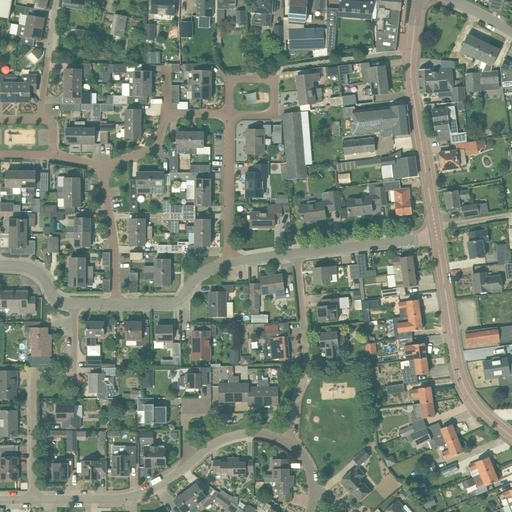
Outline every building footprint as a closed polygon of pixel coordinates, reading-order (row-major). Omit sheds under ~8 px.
[(0,0),(0,17),(9,19),(12,4),(16,5),(16,0),(0,0)] [(35,0),(34,8),(46,10),(47,0),(35,0)] [(152,0),(151,14),(174,16),(175,0),(152,0)] [(197,0),(198,16),(213,17),(212,0),(197,0)] [(217,0),(218,24),(224,24),(225,9),(234,9),(236,8),(235,0),(217,0)] [(254,3),(253,12),(256,12),(255,18),(262,18),(261,25),(270,26),(271,13),(274,14),(275,8),(272,7),(272,0),(256,0),(256,3),(254,3)] [(290,18),(289,21),(304,22),(305,23),(307,0),(290,0),(290,10),(290,18)] [(315,0),(315,9),(324,10),(324,0),(315,0)] [(339,0),(339,11),(372,14),(373,0),(339,0)] [(377,0),(376,14),(376,16),(399,19),(401,0),(377,0)] [(500,0),(492,0),(489,9),(500,14),(504,1),(500,0)] [(28,16),(26,26),(43,29),(45,18),(29,15),(30,7),(25,7),(24,15),(28,16)] [(236,23),(244,23),(244,11),(236,11),(236,23)] [(110,35),(123,37),(127,17),(114,15),(110,35)] [(399,19),(376,16),(376,30),(377,30),(376,44),(377,47),(376,53),(396,50),(399,19)] [(181,22),(181,37),(191,37),(191,22),(181,22)] [(26,26),(19,25),(17,35),(20,36),(19,43),(33,46),(35,39),(41,40),(43,29),(26,26)] [(146,40),(154,40),(154,25),(146,25),(146,40)] [(284,25),(274,26),(275,41),(284,41),(284,25)] [(336,28),(327,27),(327,48),(327,52),(334,53),(336,28)] [(324,28),(289,29),(290,50),(313,49),(324,49),(324,48),(324,28)] [(87,31),(76,29),(74,45),(85,47),(87,31)] [(460,51),(481,61),(489,45),(468,35),(460,51)] [(482,72),(480,73),(481,82),(481,84),(499,82),(498,71),(491,72),(492,67),(500,50),(489,45),(481,61),(486,63),(482,72)] [(36,47),(26,56),(33,64),(43,54),(36,47)] [(324,49),(313,49),(314,58),(327,56),(327,52),(327,48),(324,48),(324,49)] [(149,52),(150,62),(158,62),(157,52),(149,52)] [(503,89),(511,86),(511,61),(511,62),(505,59),(500,68),(503,89)] [(369,62),(361,64),(363,83),(371,82),(386,80),(384,66),(370,68),(369,62)] [(65,70),(65,84),(81,84),(81,76),(91,76),(91,64),(76,64),(76,70),(65,70)] [(113,73),(127,73),(127,64),(113,64),(113,73)] [(189,85),(211,85),(211,71),(200,71),(201,64),(187,64),(186,71),(194,71),(194,79),(188,79),(188,85),(189,85)] [(351,64),(338,66),(340,75),(353,73),(351,64)] [(340,75),(338,66),(326,68),(327,76),(340,75)] [(452,68),(419,70),(419,82),(443,81),(443,83),(453,83),(453,81),(452,68)] [(134,78),(134,84),(151,84),(151,72),(130,72),(130,78),(134,78)] [(480,73),(465,73),(466,83),(481,82),(480,73)] [(0,91),(3,92),(3,102),(16,102),(16,84),(16,74),(0,74),(0,91)] [(22,84),(16,84),(16,102),(30,102),(30,92),(36,92),(36,74),(22,74),(22,84)] [(297,77),(298,91),(314,89),(313,81),(320,80),(319,74),(297,77)] [(372,89),(364,90),(365,95),(373,94),(373,95),(388,93),(386,80),(371,82),(372,89)] [(443,81),(419,82),(420,94),(452,92),(452,103),(457,102),(464,102),(465,102),(464,87),(460,87),(453,88),(453,83),(443,83),(443,81)] [(481,82),(466,83),(466,92),(481,92),(481,90),(481,84),(481,82)] [(81,84),(65,84),(65,98),(76,98),(76,104),(91,104),(91,92),(81,92),(81,84)] [(134,84),(123,84),(122,96),(127,96),(151,97),(151,84),(134,84)] [(211,85),(189,85),(189,91),(193,91),(193,99),(211,99),(211,85)] [(171,104),(179,104),(179,86),(171,86),(171,104)] [(314,89),(298,91),(300,105),(315,103),(315,102),(322,101),(322,95),(315,96),(314,89)] [(355,95),(342,96),(343,105),(356,103),(355,95)] [(114,104),(127,104),(127,96),(122,96),(114,96),(114,104)] [(343,105),(342,96),(329,98),(330,106),(343,105)] [(355,134),(393,130),(393,136),(410,134),(407,105),(355,111),(354,107),(344,108),(345,117),(353,116),(355,134)] [(447,108),(432,110),(436,141),(451,139),(452,144),(456,144),(462,143),(467,142),(466,132),(458,133),(456,118),(449,119),(447,108)] [(126,124),(141,124),(141,110),(126,110),(126,124)] [(300,113),(283,114),(288,162),(288,167),(305,165),(300,113)] [(67,144),(81,144),(81,129),(81,122),(75,122),(75,129),(67,129),(67,144)] [(81,129),(81,144),(95,144),(95,129),(87,129),(87,122),(81,122),(81,129)] [(126,138),(141,138),(141,124),(126,124),(126,138)] [(247,154),(263,154),(263,135),(271,135),(271,125),(264,125),(264,130),(247,130),(247,154)] [(274,143),(282,143),(282,125),(274,125),(274,143)] [(191,133),(177,133),(177,154),(190,154),(191,133)] [(204,133),(191,133),(190,154),(197,154),(197,147),(204,147),(204,133)] [(342,141),(344,155),(376,151),(374,138),(342,141)] [(485,140),(477,141),(478,149),(486,148),(485,140)] [(457,150),(439,153),(442,170),(459,168),(459,165),(466,164),(464,150),(477,148),(476,141),(468,142),(467,142),(456,144),(457,150)] [(392,165),(393,178),(417,175),(415,157),(402,159),(401,151),(388,157),(382,158),(383,166),(392,165)] [(246,197),(263,197),(263,175),(267,175),(267,165),(255,165),(255,173),(247,173),(246,197)] [(305,165),(288,167),(289,180),(306,178),(305,165)] [(288,167),(281,168),(282,181),(289,180),(288,167)] [(1,187),(1,192),(7,192),(7,194),(13,194),(13,187),(21,187),(21,172),(6,172),(5,187),(3,187),(1,187)] [(35,172),(21,172),(21,187),(28,187),(28,194),(34,194),(34,187),(35,187),(35,172)] [(170,172),(170,180),(183,180),(183,173),(178,173),(170,172)] [(137,194),(150,194),(150,173),(137,173),(137,194)] [(150,173),(150,194),(164,194),(164,173),(150,173)] [(58,187),(58,193),(65,193),(80,192),(80,178),(65,179),(65,187),(58,187)] [(187,186),(187,193),(210,193),(210,179),(198,179),(195,179),(195,181),(195,186),(187,186)] [(384,182),(384,187),(385,191),(394,190),(396,203),(395,203),(397,215),(412,214),(409,189),(401,189),(400,181),(384,182)] [(386,204),(385,191),(384,187),(376,188),(377,195),(370,196),(370,197),(347,200),(349,216),(372,213),(371,204),(378,203),(378,205),(386,204)] [(470,198),(469,190),(457,192),(457,191),(445,193),(448,209),(460,207),(459,200),(470,198)] [(308,205),(300,206),(302,221),(325,219),(324,210),(331,209),(331,211),(340,210),(338,191),(329,192),(330,201),(323,202),(323,203),(316,204),(316,201),(308,202),(308,205)] [(65,193),(58,193),(58,199),(65,199),(65,207),(80,206),(80,192),(65,193)] [(187,193),(187,199),(195,199),(195,206),(196,206),(210,206),(210,193),(187,193)] [(40,212),(40,205),(40,199),(32,198),(31,212),(40,212)] [(1,211),(14,212),(14,203),(1,203),(1,211)] [(480,204),(481,214),(489,212),(487,203),(480,204)] [(477,204),(462,207),(464,217),(478,214),(477,204)] [(251,227),(274,227),(274,217),(282,217),(282,205),(268,205),(268,213),(251,213),(251,227)] [(158,220),(171,220),(171,212),(163,212),(158,212),(158,220)] [(171,212),(171,220),(183,220),(183,212),(171,212)] [(10,233),(26,234),(26,227),(35,227),(35,214),(21,214),(21,220),(10,219),(10,233)] [(67,220),(67,232),(90,232),(90,218),(75,218),(75,220),(67,220)] [(130,219),(130,233),(152,233),(152,227),(145,227),(145,219),(130,219)] [(187,233),(196,233),(210,233),(210,220),(196,220),(196,226),(187,226),(187,233)] [(485,256),(483,243),(489,241),(487,230),(481,231),(481,230),(468,233),(470,242),(468,242),(471,259),(485,256)] [(94,232),(90,232),(67,232),(67,238),(75,238),(75,246),(90,246),(90,241),(93,241),(94,232)] [(10,248),(21,248),(21,254),(35,254),(35,241),(26,241),(26,234),(10,233),(10,248)] [(152,233),(130,233),(130,246),(145,246),(145,239),(152,239),(152,233)] [(210,233),(196,233),(196,246),(189,246),(189,253),(203,253),(203,246),(210,246),(210,233)] [(49,237),(49,253),(59,253),(59,237),(49,237)] [(509,243),(497,245),(499,264),(511,263),(511,256),(509,243)] [(392,259),(394,274),(414,271),(412,256),(392,259)] [(70,258),(70,272),(93,272),(93,266),(85,266),(85,258),(70,258)] [(144,267),(144,272),(145,272),(170,273),(170,260),(156,259),(155,267),(144,267)] [(366,263),(357,264),(359,278),(362,278),(375,277),(375,270),(367,271),(366,263)] [(359,278),(357,264),(350,265),(351,279),(359,278)] [(336,266),(314,269),(315,284),(329,283),(329,274),(336,273),(336,266)] [(414,271),(394,274),(396,288),(405,287),(416,286),(414,271)] [(93,272),(70,272),(70,286),(85,286),(85,278),(93,278),(93,272)] [(170,273),(145,272),(145,279),(155,279),(155,286),(170,286),(170,273)] [(473,274),(475,293),(488,291),(501,289),(500,276),(486,278),(485,273),(473,274)] [(282,275),(261,278),(262,284),(263,294),(275,293),(284,291),(282,275)] [(258,284),(250,284),(251,309),(260,309),(260,295),(259,295),(259,284),(258,284)] [(220,292),(210,292),(210,317),(225,316),(225,294),(234,293),(234,285),(220,285),(220,292)] [(393,288),(393,289),(394,296),(406,294),(405,287),(396,288),(393,288)] [(381,290),(382,297),(394,296),(393,289),(381,290)] [(21,313),(35,313),(35,298),(27,298),(27,292),(2,292),(2,307),(21,307),(21,313)] [(318,307),(319,322),(338,320),(337,309),(349,308),(348,298),(340,299),(340,298),(322,300),(322,307),(318,307)] [(361,301),(362,310),(379,308),(379,300),(361,301)] [(401,317),(409,316),(420,315),(418,300),(407,301),(407,302),(399,303),(400,309),(401,317)] [(420,315),(409,316),(401,317),(392,318),(395,340),(398,340),(412,338),(411,331),(423,330),(420,315)] [(41,322),(24,322),(24,331),(28,331),(28,348),(33,349),(33,356),(28,356),(28,365),(51,365),(51,335),(47,335),(47,328),(41,328),(41,322)] [(87,356),(99,356),(99,345),(95,345),(95,337),(104,337),(104,332),(111,332),(111,322),(87,322),(87,337),(87,356)] [(126,322),(126,340),(142,340),(142,346),(149,346),(149,327),(142,327),(142,322),(126,322)] [(157,326),(157,342),(167,342),(167,348),(173,348),(173,356),(181,356),(181,343),(173,343),(172,326),(164,326),(164,324),(157,324),(157,326)] [(289,324),(264,324),(266,339),(267,343),(267,345),(265,346),(266,360),(290,358),(287,337),(290,337),(289,324)] [(475,331),(465,332),(467,346),(511,339),(511,327),(511,326),(475,331)] [(210,331),(193,332),(193,360),(211,359),(210,331)] [(341,344),(344,341),(344,335),(341,332),(320,334),(321,348),(326,347),(327,357),(339,356),(338,344),(341,344)] [(412,338),(398,340),(400,348),(405,347),(407,361),(409,361),(415,360),(427,358),(425,343),(413,345),(412,338)] [(365,344),(366,355),(376,354),(375,343),(365,344)] [(239,355),(230,355),(231,363),(239,363),(239,355)] [(99,356),(87,356),(87,365),(101,365),(101,356),(99,356)] [(246,356),(241,356),(241,365),(250,365),(250,360),(246,356)] [(427,358),(415,360),(409,361),(410,368),(402,369),(404,384),(418,382),(417,375),(429,373),(427,358)] [(507,358),(484,362),(487,378),(509,374),(510,380),(511,379),(511,363),(507,364),(507,358)] [(378,366),(367,368),(368,377),(379,375),(378,366)] [(207,385),(207,367),(195,367),(195,373),(186,373),(186,376),(185,376),(179,378),(179,384),(185,387),(186,387),(186,389),(201,389),(201,385),(207,385)] [(142,386),(152,387),(152,369),(142,369),(142,386)] [(16,382),(17,382),(17,371),(0,370),(0,398),(16,399),(16,382)] [(107,375),(88,375),(88,392),(95,393),(95,398),(107,398),(109,395),(111,397),(113,397),(115,396),(116,394),(116,391),(115,389),(113,388),(113,375),(107,375)] [(219,402),(233,401),(233,377),(228,377),(228,384),(219,384),(219,402)] [(233,401),(249,401),(249,388),(249,384),(238,384),(238,377),(233,377),(233,401)] [(263,380),(257,381),(257,388),(249,388),(249,401),(249,405),(263,405),(263,380)] [(268,380),(263,380),(263,405),(278,405),(278,387),(268,388),(268,380)] [(387,386),(388,393),(404,391),(403,383),(387,386)] [(420,395),(421,404),(433,402),(431,387),(419,389),(410,390),(411,397),(420,395)] [(155,423),(167,423),(167,407),(154,407),(154,398),(138,398),(138,411),(145,411),(145,424),(155,424),(155,423)] [(433,402),(421,404),(413,404),(414,412),(411,412),(412,422),(424,421),(424,418),(435,417),(433,402)] [(63,421),(63,428),(81,428),(81,418),(75,418),(74,404),(56,405),(56,421),(63,421)] [(0,411),(0,436),(18,436),(17,411),(0,411)] [(412,425),(399,431),(402,437),(410,434),(415,432),(412,425)] [(437,447),(447,443),(458,438),(452,425),(441,429),(441,430),(434,433),(436,438),(434,439),(437,447)] [(415,432),(410,434),(413,441),(414,443),(415,447),(429,441),(432,440),(430,436),(426,428),(426,427),(415,432)] [(68,430),(68,450),(77,450),(77,440),(77,431),(77,430),(68,430)] [(77,431),(77,440),(86,440),(86,431),(77,431)] [(140,432),(141,450),(145,450),(145,467),(157,467),(157,465),(166,465),(166,449),(158,449),(158,447),(154,447),(154,431),(140,432)] [(458,438),(447,443),(450,451),(442,454),(444,459),(452,456),(452,457),(463,452),(458,438)] [(126,446),(126,456),(113,456),(113,476),(129,475),(129,464),(136,464),(136,446),(126,446)] [(354,460),(359,466),(369,457),(364,450),(354,460)] [(384,458),(388,466),(396,463),(393,455),(384,458)] [(1,457),(1,481),(18,481),(18,457),(1,457)] [(469,466),(473,477),(493,469),(488,457),(476,462),(476,463),(469,466)] [(82,462),(82,473),(84,473),(84,480),(86,480),(86,481),(91,481),(91,480),(98,479),(98,476),(107,476),(107,458),(91,458),(91,461),(82,461),(82,462)] [(233,476),(233,458),(227,458),(227,460),(213,460),(213,471),(212,471),(212,478),(229,478),(229,476),(233,476)] [(239,458),(233,458),(233,476),(239,476),(239,478),(247,478),(247,472),(253,472),(253,460),(239,460),(239,458)] [(68,471),(72,471),(72,459),(60,459),(60,463),(53,463),(53,480),(68,480),(68,471)] [(264,482),(276,482),(294,481),(294,475),(291,475),(291,469),(289,469),(289,462),(287,462),(287,459),(272,459),(272,469),(273,469),(273,475),(264,475),(264,482)] [(422,467),(425,474),(437,469),(434,462),(422,467)] [(456,465),(442,471),(445,476),(458,471),(456,465)] [(341,482),(347,489),(349,488),(360,501),(370,492),(359,480),(364,475),(358,468),(355,471),(354,470),(341,482)] [(493,469),(473,477),(478,489),(475,491),(477,495),(487,491),(488,490),(486,486),(498,481),(493,469)] [(467,480),(461,482),(464,489),(470,486),(467,480)] [(294,481),(276,482),(276,487),(273,487),(274,494),(280,494),(280,501),(291,501),(291,487),(294,487),(294,481)] [(413,486),(417,496),(428,491),(424,482),(413,486)] [(197,484),(185,492),(195,505),(199,511),(201,511),(207,508),(209,508),(211,506),(212,504),(215,499),(207,494),(205,496),(197,484)] [(405,486),(399,491),(405,498),(411,493),(405,486)] [(211,488),(207,494),(215,499),(227,508),(225,511),(243,511),(244,511),(236,506),(233,503),(219,493),(211,488)] [(503,493),(508,505),(511,503),(511,489),(510,490),(510,491),(503,493)] [(222,490),(219,493),(233,503),(233,497),(228,494),(222,490)] [(195,505),(185,492),(174,501),(182,511),(190,511),(189,510),(195,505)] [(429,497),(422,500),(426,509),(432,506),(429,497)] [(478,497),(468,501),(470,505),(480,501),(478,497)] [(402,511),(401,510),(403,508),(397,501),(384,511),(402,511)] [(277,511),(272,508),(273,507),(267,503),(263,509),(268,511),(277,511)]
